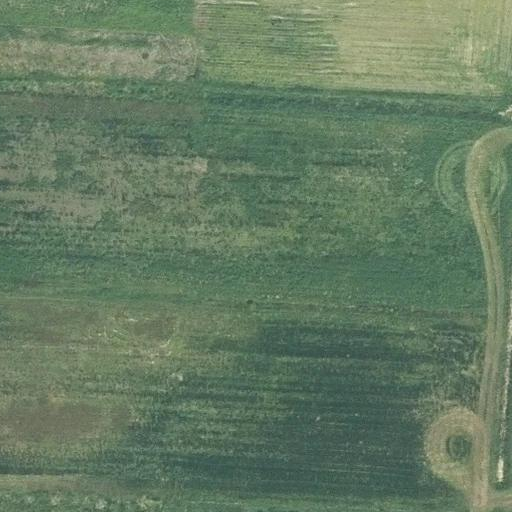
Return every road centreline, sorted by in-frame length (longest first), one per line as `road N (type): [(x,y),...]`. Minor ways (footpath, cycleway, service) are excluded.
road 1 (unclassified): [(229,146),(210,511)]
road 2 (unclassified): [(229,146),(511,159)]
road 3 (unclassified): [(236,0),(229,146)]
